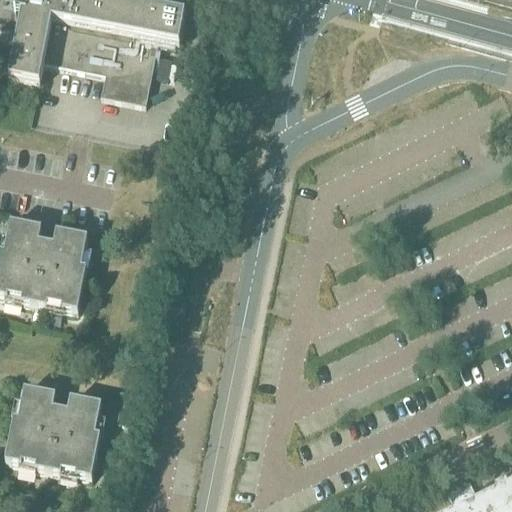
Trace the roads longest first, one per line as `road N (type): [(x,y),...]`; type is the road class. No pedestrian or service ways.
road 1 (unclassified): [(203,511),(272,173),(288,142)]
road 2 (unclassified): [(288,142),(453,66),(511,77)]
road 3 (unknown): [(189,0),(183,96),(161,121),(81,110)]
road 4 (unclassified): [(288,142),(285,110),(303,25),(226,0)]
